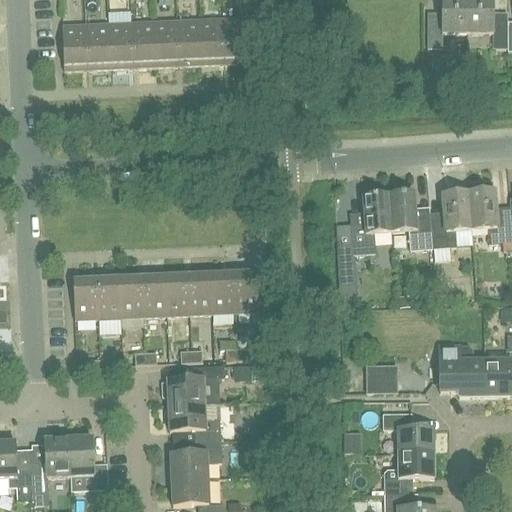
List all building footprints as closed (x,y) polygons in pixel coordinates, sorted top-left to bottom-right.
[(427,23),(427,51),(442,51),(442,36),(466,36),(466,0),(441,0),(442,23),(427,23)] [(493,51),(507,51),(508,28),(507,23),(493,23),(492,0),(466,0),(466,36),(493,36),(493,51)] [(245,21),(222,22),(224,67),(247,66),(245,21)] [(201,68),(224,67),(222,22),(199,23),(201,68)] [(199,23),(176,24),(178,69),(201,68),(199,23)] [(155,70),(178,69),(176,24),(153,25),(155,70)] [(153,25),(130,26),(132,71),(155,70),(153,25)] [(109,72),(110,72),(132,71),(130,26),(107,27),(109,72)] [(107,27),(85,28),(87,73),(109,72),(107,27)] [(62,29),(64,74),(87,73),(85,28),(62,29)] [(361,150),(382,149),(381,136),(361,137),(361,150)] [(511,245),(511,238),(510,218),(495,219),(493,194),(467,196),(471,234),(487,232),(489,247),(511,245)] [(430,223),(430,220),(415,222),(413,196),(387,198),(390,236),(409,234),(410,254),(432,252),(430,223)] [(471,234),(467,196),(443,198),(445,222),(430,223),(432,252),(456,250),(455,235),(471,234)] [(390,236),(387,198),(362,200),(364,226),(351,227),(353,258),(375,256),(374,237),(390,236)] [(233,272),(235,317),(258,316),(256,271),(233,272)] [(233,272),(210,273),(212,318),(235,317),(233,272)] [(210,273),(187,274),(189,319),(212,318),(210,273)] [(166,320),(189,319),(187,274),(164,275),(166,320)] [(164,275),(141,276),(143,321),(166,320),(164,275)] [(141,276),(118,277),(120,322),(143,321),(141,276)] [(118,277),(95,278),(97,323),(120,322),(118,277)] [(97,323),(95,278),(72,279),(74,323),(97,323)] [(458,399),(483,399),(483,364),(472,364),(472,352),(468,349),(439,350),(440,394),(458,394),(458,399)] [(237,352),(237,364),(247,363),(247,351),(237,352)] [(237,364),(237,352),(226,352),(226,364),(237,364)] [(191,354),(191,366),(202,365),(201,353),(191,354)] [(191,366),(191,354),(180,354),(181,366),(191,366)] [(509,363),(483,364),(483,399),(510,399),(510,380),(511,379),(511,354),(509,355),(509,363)] [(145,356),(145,368),(156,367),(156,355),(145,356)] [(145,368),(145,356),(134,356),(135,368),(145,368)] [(99,363),(100,375),(111,374),(111,362),(99,363)] [(100,375),(99,363),(89,363),(90,375),(100,375)] [(248,369),(237,369),(233,369),(234,382),(249,381),(248,369)] [(167,386),(161,386),(161,399),(167,399),(168,410),(204,408),(203,382),(217,382),(223,382),(223,370),(217,370),(214,370),(192,371),(192,383),(168,384),(167,384),(167,386)] [(396,371),(366,371),(366,397),(396,396),(396,371)] [(218,407),(168,410),(169,436),(194,434),(195,445),(220,444),(218,407)] [(411,417),(382,418),(382,433),(396,433),(396,458),(433,457),(433,433),(411,433),(411,417)] [(68,443),(70,480),(93,479),(94,494),(108,493),(107,468),(93,468),(92,442),(68,443)] [(45,466),(32,467),(32,473),(33,505),(33,509),(48,508),(47,481),(70,480),(68,443),(44,444),(45,466)] [(170,458),(171,484),(207,482),(206,467),(221,466),(220,444),(195,445),(195,457),(170,458)] [(33,505),(32,473),(16,474),(15,445),(0,445),(0,481),(7,482),(8,492),(16,491),(17,506),(33,505)] [(383,498),(410,497),(412,497),(412,482),(433,482),(433,457),(396,458),(397,474),(386,474),(383,478),(383,482),(383,498)] [(198,509),(197,511),(222,511),(223,507),(208,508),(207,482),(171,484),(172,510),(198,509)] [(410,497),(383,498),(383,511),(434,511),(410,511),(410,497)]
